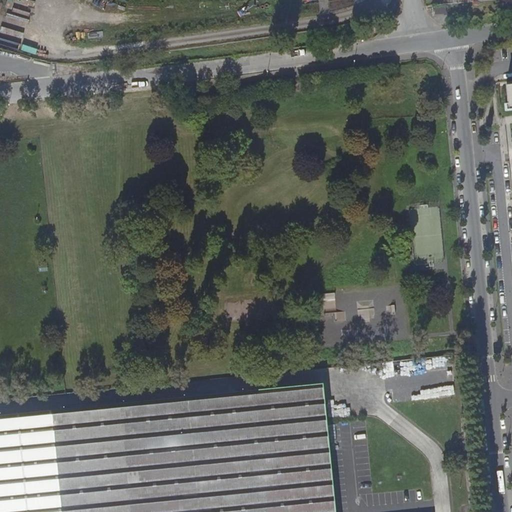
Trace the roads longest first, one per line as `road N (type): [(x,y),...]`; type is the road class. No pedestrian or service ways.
road 1 (residential): [(0,95),(453,40)]
road 2 (residential): [(489,406),(453,40)]
